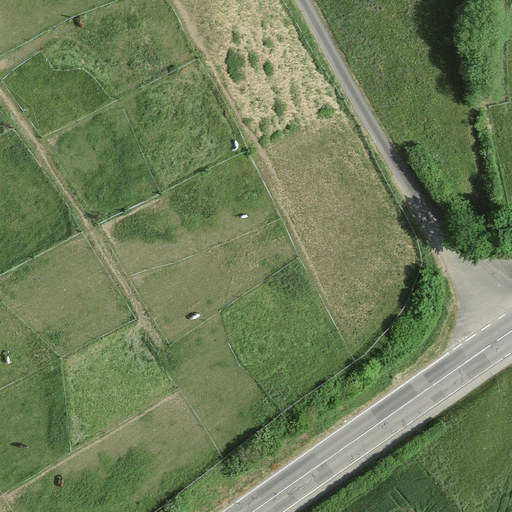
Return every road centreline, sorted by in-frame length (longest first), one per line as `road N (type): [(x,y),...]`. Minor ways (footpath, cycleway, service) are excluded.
road 1 (track): [(511,333),(309,0)]
road 2 (primary): [(511,335),(260,511)]
